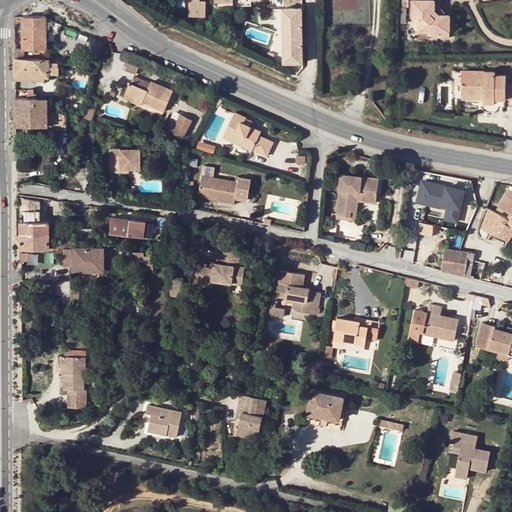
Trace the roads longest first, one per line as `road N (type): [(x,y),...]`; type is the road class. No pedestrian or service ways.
road 1 (residential): [(16,189),(310,240)]
road 2 (tertiary): [(324,121),(176,54),(96,0)]
road 3 (residential): [(310,240),(511,296)]
road 4 (tertiary): [(511,167),(403,147),(324,121)]
road 5 (secondary): [(0,137),(2,9)]
road 6 (unknown): [(488,163),(472,237),(511,260)]
road 7 (residential): [(310,240),(324,121)]
